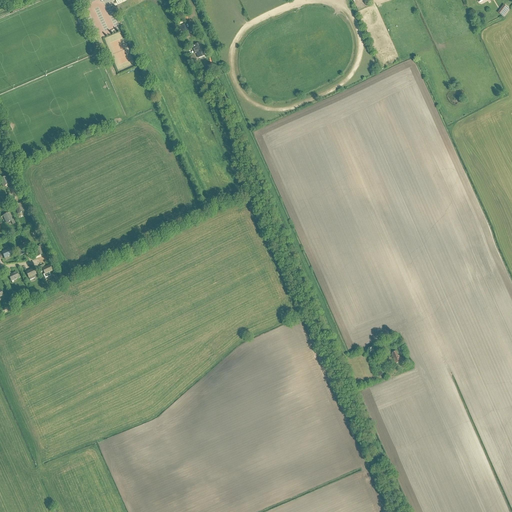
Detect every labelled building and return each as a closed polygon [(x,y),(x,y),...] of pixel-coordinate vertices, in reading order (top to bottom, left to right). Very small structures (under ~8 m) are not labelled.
[(191,34),(188,28),(181,32),(185,38),(190,36),(189,34),(191,34)] [(193,46),(199,59),(205,56),(199,43),(193,46)] [(123,100),(140,94),(133,76),(136,75),(136,73),(132,74),(132,71),(114,77),(116,83),(119,82),(120,85),(127,83),(130,92),(121,95),(123,100)] [(0,179),(0,180),(3,187),(9,185),(6,177),(0,179)] [(20,203),(20,204),(15,207),(18,214),(24,211),(22,206),(24,205),(22,202),(20,203)] [(13,220),(12,221),(9,213),(3,216),(6,223),(11,221),(13,225),(15,224),(13,220)] [(26,253),(24,248),(26,247),(25,244),(22,245),(23,246),(17,249),(20,256),(26,253)] [(39,246),(40,247),(34,250),(37,257),(43,254),(41,250),(44,249),(42,245),(39,246)] [(4,259),(12,256),(9,249),(2,253),(4,259)] [(49,266),(44,268),(43,266),(39,267),(40,269),(42,269),(45,275),(52,271),(49,266)] [(34,279),(33,276),(36,275),(34,272),(37,271),(35,267),(32,268),(32,269),(26,272),(30,281),(34,279)] [(16,272),(11,275),(9,272),(6,274),(7,276),(8,276),(11,282),(18,278),(16,272)] [(392,355),(396,364),(402,362),(400,356),(398,357),(396,352),(392,353),(393,354),(392,355)]
